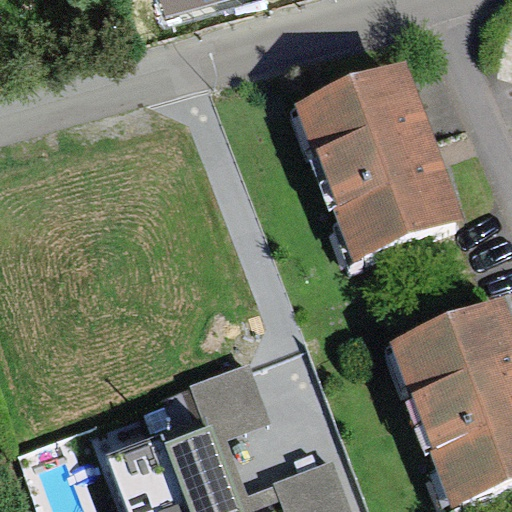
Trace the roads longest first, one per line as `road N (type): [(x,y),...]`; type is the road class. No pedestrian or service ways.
road 1 (residential): [(417,0),(0,118)]
road 2 (unclassified): [(511,178),(433,0)]
